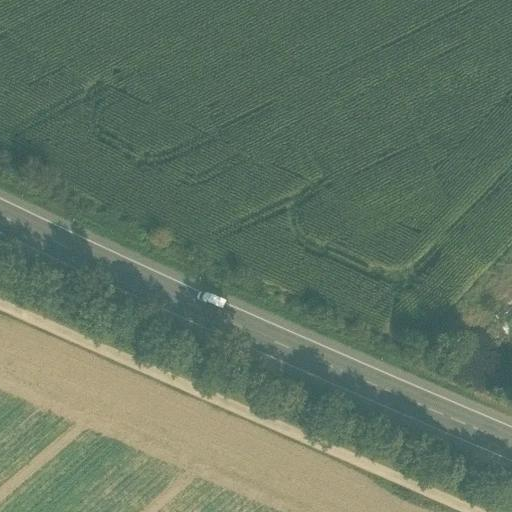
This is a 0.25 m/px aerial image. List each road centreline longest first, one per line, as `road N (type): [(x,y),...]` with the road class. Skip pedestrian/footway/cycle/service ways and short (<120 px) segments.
road 1 (secondary): [(0,216),(511,446)]
road 2 (track): [(483,511),(0,301)]
